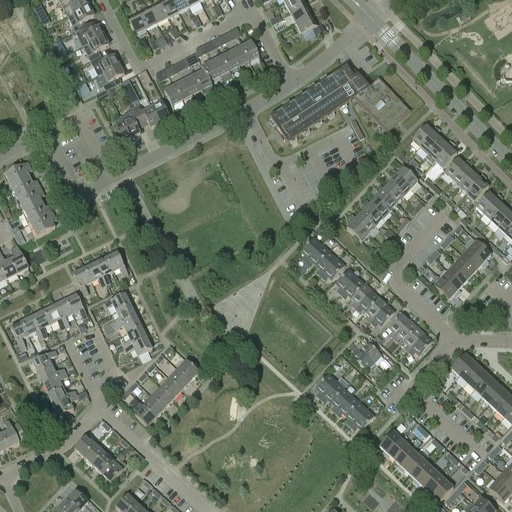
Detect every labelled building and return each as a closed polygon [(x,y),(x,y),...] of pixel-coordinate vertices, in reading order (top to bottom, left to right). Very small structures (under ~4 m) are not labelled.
[(68,20),(89,9),(85,0),(84,0),(75,5),(72,0),(60,0),(58,1),(68,20)] [(189,10),(183,0),(172,0),(171,1),(178,16),(189,10)] [(199,4),(197,0),(183,0),(189,10),(199,4)] [(304,8),(300,0),(293,0),(284,5),(290,16),(304,8)] [(171,1),(160,7),(167,21),(178,16),(171,1)] [(42,6),(35,9),(43,27),(50,24),(42,6)] [(167,21),(160,7),(149,12),(157,27),(167,21)] [(310,19),(304,8),(290,16),(295,26),(310,19)] [(89,9),(68,20),(75,35),(86,29),(83,24),(94,18),(95,17),(96,15),(92,10),(90,9),(89,9)] [(149,12),(139,18),(146,32),(157,27),(149,12)] [(274,21),(270,12),(265,15),(269,23),(270,23),(272,28),(277,26),(274,21)] [(146,32),(139,18),(128,23),(135,38),(146,32)] [(319,36),(310,19),(295,26),(301,37),(311,32),(314,38),(319,36)] [(86,29),(75,35),(83,50),(105,38),(100,29),(89,35),(86,29)] [(105,38),(83,50),(91,64),(101,59),(98,53),(109,48),(105,38)] [(251,44),(240,50),(248,64),(258,59),(251,44)] [(240,50),(231,55),(238,69),(248,64),(240,50)] [(231,55),(221,60),(228,75),(238,69),(231,55)] [(104,64),(101,59),(91,64),(98,78),(103,76),(103,77),(120,68),(115,58),(104,64)] [(228,75),(221,60),(211,65),(219,80),(228,75)] [(219,80),(211,65),(201,70),(203,73),(209,85),(219,80)] [(120,68),(103,77),(107,86),(103,88),(105,93),(106,94),(106,93),(116,88),(113,83),(125,77),(120,68)] [(280,134),(285,142),(288,146),(354,101),(387,136),(410,114),(378,81),(369,89),(361,80),(357,84),(354,79),(346,68),(270,119),(280,134)] [(145,73),(140,76),(145,86),(150,83),(145,73)] [(203,73),(193,78),(203,98),(214,93),(211,88),(209,85),(203,73)] [(258,73),(254,75),(260,87),(269,82),(266,77),(262,79),(258,73)] [(193,78),(184,83),(191,98),(200,94),(203,98),(193,78)] [(184,83),(174,88),(181,103),(191,98),(184,83)] [(129,84),(122,88),(133,108),(140,104),(129,84)] [(181,103),(174,88),(164,94),(171,109),(181,103)] [(82,89),(76,92),(80,101),(86,98),(82,89)] [(106,94),(105,93),(96,99),(98,104),(109,99),(106,93),(106,94)] [(151,108),(161,126),(169,121),(160,104),(151,108)] [(161,126),(151,108),(142,113),(138,106),(133,109),(140,122),(145,120),(151,131),(161,126)] [(128,115),(120,119),(131,141),(140,136),(135,125),(140,122),(133,109),(127,112),(128,115)] [(131,141),(120,119),(119,120),(116,122),(119,126),(113,129),(122,146),(131,141)] [(420,150),(437,131),(435,130),(431,133),(425,128),(412,143),(420,150)] [(437,131),(420,150),(427,157),(441,143),(435,137),(439,133),(437,131)] [(441,143),(427,157),(435,164),(452,146),(450,143),(446,147),(441,143)] [(452,146),(435,164),(442,172),(456,157),(450,152),(454,148),(452,146)] [(400,156),(397,159),(402,165),(406,161),(400,156)] [(451,183),(469,165),(466,163),(463,166),(457,161),(444,176),(451,183)] [(412,173),(418,167),(413,162),(406,168),(412,173)] [(469,165),(451,183),(458,190),(472,175),(467,171),(471,166),(469,165)] [(10,191),(31,180),(28,176),(32,174),(28,166),(4,178),(10,191)] [(418,167),(412,173),(418,179),(421,175),(416,171),(419,167),(418,167)] [(393,173),(391,175),(409,192),(416,184),(402,170),(397,176),(393,173)] [(409,192),(391,175),(389,177),(393,181),(388,185),(402,199),(409,192)] [(472,175),(458,190),(466,197),(484,179),(481,177),(478,180),(472,175)] [(484,179),(466,197),(474,205),(488,190),(483,185),(486,181),(484,179)] [(31,180),(10,191),(16,203),(41,191),(37,183),(33,185),(31,180)] [(429,189),(432,186),(426,181),(423,184),(429,189)] [(402,199),(388,185),(382,191),(379,188),(377,190),(395,207),(402,199)] [(432,186),(429,189),(439,198),(442,195),(432,186)] [(378,196),(373,200),(388,214),(389,214),(392,217),(395,215),(391,211),(395,207),(377,190),(375,192),(378,196)] [(41,191),(16,203),(22,216),(43,205),(41,200),(45,199),(41,191)] [(482,217),(500,199),(497,197),(494,200),(488,195),(475,210),(482,217)] [(430,196),(424,201),(428,204),(433,199),(430,196)] [(502,201),(500,199),(482,217),(490,224),(504,210),(499,205),(502,201)] [(388,214),(373,200),(369,206),(365,202),(363,204),(381,222),(388,214)] [(454,207),(448,201),(445,204),(452,210),(454,207)] [(381,222),(363,204),(361,207),(364,211),(360,216),(374,229),(381,222)] [(412,208),(418,214),(423,208),(420,205),(418,208),(413,204),(410,207),(412,208)] [(43,205),(22,216),(28,228),(53,216),(49,208),(45,210),(43,205)] [(418,214),(412,208),(408,213),(410,216),(413,219),(418,214)] [(504,210),(490,224),(498,231),(511,215),(511,210),(509,214),(504,210)] [(460,212),(457,215),(463,221),(460,224),(466,229),(468,226),(463,220),(466,217),(460,212)] [(511,215),(498,231),(505,238),(511,230),(511,215)] [(57,223),(53,216),(28,228),(35,241),(55,230),(53,225),(57,223)] [(351,217),(349,220),(367,237),(374,229),(360,216),(355,221),(351,217)] [(367,237),(349,220),(347,222),(350,225),(345,231),(360,245),(367,237)] [(401,226),(404,229),(410,223),(406,220),(405,221),(404,220),(402,220),(398,223),(401,226)] [(459,229),(452,236),(456,240),(463,232),(459,229)] [(19,232),(14,235),(15,235),(16,239),(21,247),(25,245),(19,232)] [(382,237),(390,244),(395,238),(389,232),(387,232),(382,237)] [(456,240),(452,236),(445,244),(449,247),(456,240)] [(479,236),(476,239),(482,244),(485,241),(479,236)] [(390,244),(382,237),(382,238),(382,240),(382,241),(382,243),(383,245),(382,246),(385,249),(390,244)] [(304,265),(321,247),(313,239),(299,255),(303,258),(300,261),(304,265)] [(449,247),(445,244),(440,249),(444,252),(449,247)] [(468,251),(485,267),(487,265),(485,263),(491,257),(476,244),(468,251)] [(491,253),(494,249),(489,244),(486,248),(491,253)] [(328,253),(321,247),(304,265),(305,266),(306,266),(308,269),(311,265),(314,268),(328,253)] [(500,255),(494,249),(491,253),(497,258),(500,255)] [(15,260),(10,263),(18,277),(29,272),(18,250),(11,253),(15,260)] [(378,251),(373,256),(376,259),(381,253),(378,251)] [(485,267),(468,251),(461,259),(476,273),(481,268),(483,270),(485,267)] [(328,253),(314,268),(318,272),(315,275),(319,279),(336,260),(328,253)] [(431,259),(434,262),(440,256),(436,253),(431,259)] [(106,260),(113,275),(120,272),(124,280),(128,278),(117,255),(106,260)] [(18,277),(10,263),(5,265),(1,257),(0,258),(0,269),(7,283),(18,277)] [(434,262),(431,259),(426,264),(430,267),(434,262)] [(461,259),(454,266),(471,282),(473,280),(471,278),(476,273),(461,259)] [(504,259),(501,262),(507,267),(510,264),(504,259)] [(113,275),(106,260),(95,266),(107,288),(110,287),(107,278),(113,275)] [(344,268),(336,260),(319,279),(323,282),(326,279),(330,283),(344,268)] [(95,266),(84,271),(92,286),(98,282),(102,291),(107,288),(95,266)] [(305,266),(297,274),(301,277),(309,269),(308,269),(306,266),(305,266)] [(471,282),(454,266),(447,274),(462,288),(467,282),(469,284),(471,282)] [(422,268),(417,274),(421,277),(425,272),(422,268)] [(92,286),(84,271),(73,277),(84,299),(89,297),(85,289),(92,286)] [(339,297),(356,279),(349,272),(334,287),(338,291),(335,294),(339,297)] [(462,288),(447,274),(440,282),(457,297),(459,294),(457,293),(462,288)] [(364,286),(356,279),(339,297),(343,301),(346,298),(350,301),(364,286)] [(457,297),(440,282),(433,289),(447,303),(453,297),(455,299),(457,297)] [(364,286),(350,301),(353,305),(350,308),(354,311),(371,293),(364,286)] [(371,293),(354,311),(358,315),(361,312),(364,315),(379,300),(371,293)] [(117,315),(131,308),(125,297),(103,308),(105,312),(113,308),(117,315)] [(77,298),(66,304),(73,318),(79,315),(83,323),(85,326),(89,324),(77,298)] [(379,300),(364,315),(368,319),(365,322),(369,325),(386,307),(379,300)] [(66,304),(55,309),(66,331),(70,329),(66,321),(73,318),(66,304)] [(386,307),(369,325),(370,326),(367,329),(371,332),(377,326),(380,329),(394,314),(386,307)] [(133,313),(131,308),(117,315),(120,322),(112,326),(114,330),(139,318),(136,311),(133,313)] [(66,331),(55,309),(44,314),(51,329),(57,326),(61,334),(66,331)] [(44,314),(33,320),(44,342),(48,340),(45,332),(51,329),(44,314)] [(392,341),(409,323),(401,315),(387,330),(391,334),(388,337),(392,341)] [(142,324),(139,318),(114,330),(116,334),(124,330),(128,337),(142,330),(139,325),(142,324)] [(44,342),(33,320),(22,325),(29,340),(36,336),(40,344),(39,344),(41,348),(46,346),(44,342)] [(409,323),(392,341),(396,345),(399,341),(403,344),(416,330),(409,323)] [(29,340),(22,325),(11,331),(22,353),(26,351),(22,343),(29,340)] [(142,330),(128,337),(131,344),(123,348),(125,352),(147,341),(142,330)] [(416,330),(403,344),(406,348),(403,351),(407,355),(424,336),(416,330)] [(424,336),(407,355),(411,358),(414,355),(418,359),(432,344),(424,336)] [(152,352),(147,341),(125,352),(127,356),(135,352),(138,359),(152,352)] [(355,349),(373,366),(381,358),(366,344),(362,348),(359,345),(355,349)] [(170,348),(164,355),(167,358),(173,351),(170,348)] [(373,366),(355,349),(351,353),(355,356),(351,360),(366,374),(373,366)] [(26,354),(18,358),(20,363),(28,359),(26,354)] [(39,376),(53,369),(49,363),(58,359),(55,354),(33,365),(39,376)] [(155,363),(152,366),(156,369),(159,367),(164,371),(169,365),(161,357),(155,363)] [(459,379),(475,362),(472,360),(471,362),(465,357),(451,372),(459,379)] [(477,364),(475,362),(459,379),(466,386),(480,371),(475,366),(477,364)] [(177,372),(190,384),(199,375),(186,363),(177,372)] [(156,369),(152,366),(146,373),(150,376),(156,369)] [(56,376),(53,369),(39,376),(44,387),(66,376),(64,372),(56,376)] [(485,376),(480,371),(466,386),(474,393),(490,376),(487,374),(485,376)] [(190,384),(177,372),(169,382),(182,393),(190,384)] [(144,375),(138,382),(141,385),(147,378),(144,375)] [(66,376),(44,387),(49,398),(63,391),(60,385),(68,381),(66,376)] [(492,378),(490,376),(474,393),(481,400),(495,385),(490,380),(492,378)] [(314,385),(317,388),(325,380),(322,377),(314,385)] [(319,402),(336,384),(328,377),(325,380),(317,388),(315,391),(318,396),(316,399),(319,402)] [(169,382),(160,391),(173,403),(182,393),(169,382)] [(136,384),(130,391),(133,394),(139,387),(136,384)] [(343,391),(336,384),(319,402),(324,406),(326,403),(330,406),(343,391)] [(500,390),(495,385),(481,400),(489,407),(505,390),(502,388),(500,390)] [(439,386),(436,389),(441,394),(444,391),(439,386)] [(507,392),(505,390),(489,407),(496,414),(510,399),(505,394),(507,392)] [(67,398),(63,391),(49,398),(55,409),(77,398),(75,394),(67,398)] [(160,391),(152,400),(164,412),(173,403),(160,391)] [(351,398),(343,391),(330,406),(333,409),(330,413),(334,416),(351,398)] [(127,393),(121,400),(124,403),(130,396),(127,393)] [(451,403),(454,400),(449,395),(446,398),(451,403)] [(77,398),(55,409),(60,420),(62,419),(63,423),(61,426),(66,431),(74,422),(68,416),(74,413),(71,406),(79,402),(77,398)] [(359,405),(351,398),(334,416),(338,420),(342,417),(345,420),(359,405)] [(511,401),(510,399),(496,414),(504,421),(511,412),(511,401)] [(156,421),(143,409),(134,400),(128,406),(138,415),(134,418),(147,430),(156,421)] [(152,400),(143,409),(156,421),(164,412),(152,400)] [(460,405),(454,400),(451,403),(457,408),(460,405)] [(359,405),(345,420),(349,423),(346,426),(350,430),(366,412),(359,405)] [(466,417),(469,414),(464,409),(461,412),(466,417)] [(366,412),(350,430),(354,434),(357,430),(361,434),(374,419),(366,412)] [(476,421),(469,414),(466,417),(473,424),(476,421)] [(409,418),(406,421),(411,426),(414,423),(409,418)] [(484,428),(476,421),(473,424),(481,431),(484,428)] [(1,437),(8,451),(19,445),(18,443),(25,440),(18,426),(12,429),(8,423),(4,425),(8,433),(1,437)] [(104,425),(102,428),(108,434),(111,431),(104,425)] [(417,439),(424,432),(419,427),(416,431),(412,434),(417,439)] [(491,435),(484,428),(481,431),(486,436),(488,438),(491,435)] [(430,438),(424,432),(417,439),(425,446),(431,439),(430,438)] [(113,433),(110,436),(117,442),(120,439),(113,433)] [(386,459),(401,441),(393,434),(380,449),(385,454),(383,456),(386,459)] [(494,437),(491,435),(488,438),(496,445),(499,442),(502,439),(497,434),(494,437)] [(84,460),(96,447),(87,438),(82,444),(82,443),(75,451),(84,460)] [(511,442),(507,438),(502,444),(506,448),(511,442)] [(123,441),(119,445),(126,451),(129,448),(123,441)] [(401,441),(386,459),(387,460),(390,458),(395,463),(409,448),(401,441)] [(436,449),(439,446),(434,441),(431,444),(432,445),(426,451),(430,455),(436,449)] [(439,446),(436,449),(442,455),(445,451),(439,446)] [(96,447),(84,460),(93,468),(105,455),(96,447)] [(416,455),(409,448),(395,463),(400,468),(398,470),(401,472),(416,455)] [(497,457),(494,454),(488,460),(491,463),(497,457)] [(114,464),(105,455),(93,468),(102,477),(114,464)] [(424,462),(416,455),(401,472),(403,474),(405,472),(410,477),(424,462)] [(451,463),(454,460),(449,455),(445,458),(451,463)] [(454,460),(451,463),(456,469),(460,465),(454,460)] [(424,462),(410,477),(415,482),(413,484),(416,486),(431,469),(424,462)] [(114,464),(102,477),(111,485),(123,473),(114,464)] [(483,471),(480,468),(474,475),(478,477),(483,471)] [(439,476),(431,469),(416,486),(418,488),(419,486),(425,491),(439,476)] [(463,469),(460,472),(466,478),(469,474),(463,469)] [(511,470),(510,469),(503,476),(511,484),(511,470)] [(439,476),(425,491),(430,496),(428,498),(430,500),(446,483),(439,476)] [(511,484),(503,476),(497,484),(511,498),(511,484)] [(454,490),(446,483),(430,500),(432,502),(434,500),(440,505),(454,490)] [(146,484),(143,487),(149,493),(152,489),(146,484)] [(511,500),(511,498),(497,484),(489,492),(504,506),(509,500),(511,502),(511,500)] [(61,494),(67,499),(76,490),(71,485),(61,494)] [(464,485),(459,490),(463,494),(464,493),(468,488),(464,485)] [(468,488),(464,493),(468,496),(472,492),(468,488)] [(155,492),(152,495),(158,501),(161,498),(155,492)] [(76,493),(67,502),(77,511),(81,511),(88,504),(76,493)] [(450,500),(454,503),(459,498),(455,495),(450,500)] [(118,511),(130,511),(137,505),(128,496),(116,509),(118,511)] [(164,500),(161,504),(167,510),(170,506),(164,500)] [(454,503),(450,500),(445,506),(449,509),(454,503)] [(494,511),(481,500),(474,508),(478,511),(494,511)] [(77,511),(67,502),(59,511),(77,511)]
